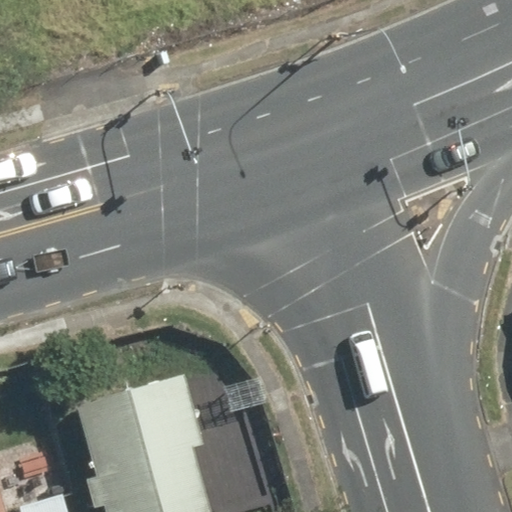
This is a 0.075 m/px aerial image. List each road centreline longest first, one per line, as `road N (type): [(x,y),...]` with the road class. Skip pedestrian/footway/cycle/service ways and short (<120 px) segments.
road 1 (secondary): [(0,238),(313,150)]
road 2 (secondary): [(511,135),(456,225),(389,386)]
road 3 (secondary): [(389,386),(313,150)]
road 4 (secondary): [(313,150),(511,66)]
road 5 (unknown): [(265,0),(313,150)]
road 6 (secondary): [(426,511),(389,386)]
